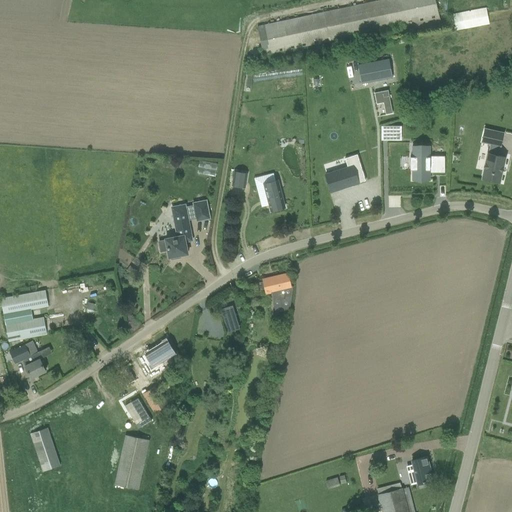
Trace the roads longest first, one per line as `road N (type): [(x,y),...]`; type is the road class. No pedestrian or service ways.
road 1 (unclassified): [(0,416),(55,393),(252,261),(454,205),(511,216)]
road 2 (unclassified): [(455,511),(504,329)]
